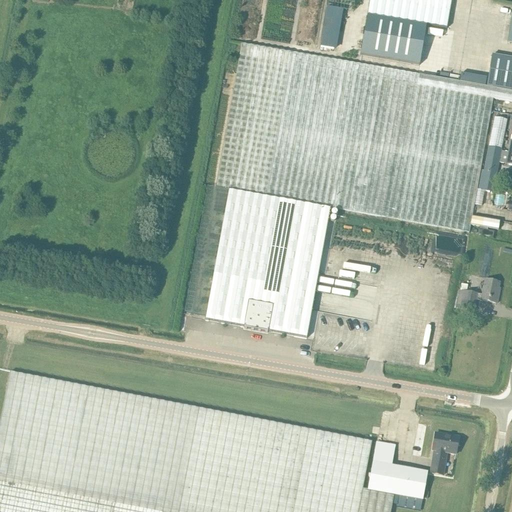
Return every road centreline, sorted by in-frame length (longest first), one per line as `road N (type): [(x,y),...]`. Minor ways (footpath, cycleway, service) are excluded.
road 1 (tertiary): [(502,404),(0,318)]
road 2 (track): [(0,123),(26,0)]
